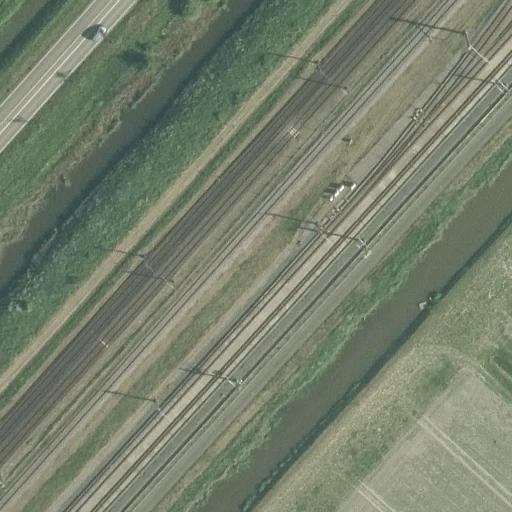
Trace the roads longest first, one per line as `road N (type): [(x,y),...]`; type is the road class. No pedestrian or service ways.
road 1 (track): [(343,0),(0,384)]
road 2 (secondary): [(0,127),(114,0)]
